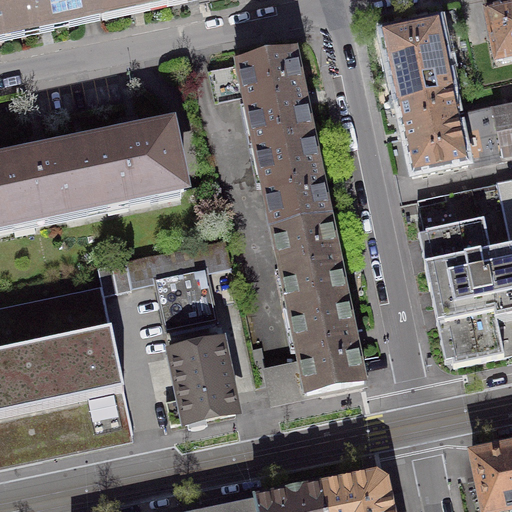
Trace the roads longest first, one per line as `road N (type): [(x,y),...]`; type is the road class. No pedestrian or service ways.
road 1 (tertiary): [(0,511),(420,425)]
road 2 (residential): [(420,425),(329,8)]
road 3 (residential): [(329,8),(0,77)]
road 4 (unknown): [(372,204),(511,173)]
